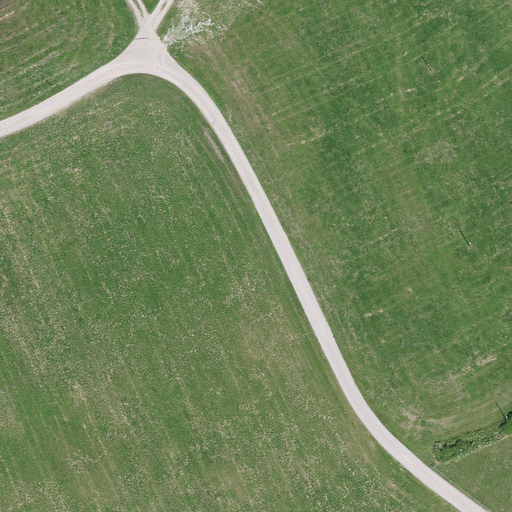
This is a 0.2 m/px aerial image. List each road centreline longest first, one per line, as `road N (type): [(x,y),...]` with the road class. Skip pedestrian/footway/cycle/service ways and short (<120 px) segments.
road 1 (track): [(144,47),(195,86),(360,404),(400,455)]
road 2 (track): [(0,127),(86,92),(144,47)]
